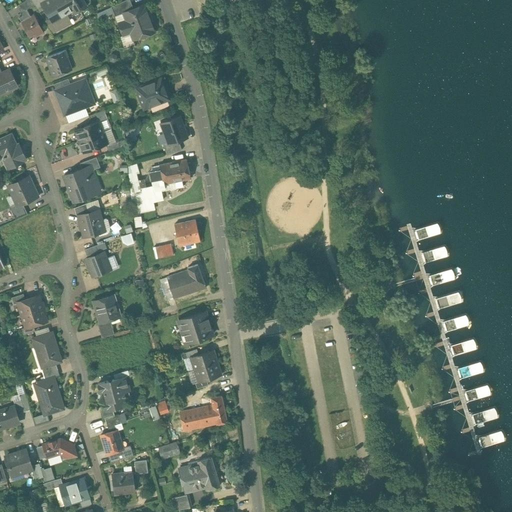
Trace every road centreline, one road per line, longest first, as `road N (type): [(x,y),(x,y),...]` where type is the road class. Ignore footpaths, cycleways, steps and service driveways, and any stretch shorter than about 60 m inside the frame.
road 1 (residential): [(258,511),(205,145),(167,0)]
road 2 (residential): [(30,112),(64,221),(68,266)]
road 3 (residential): [(68,266),(64,314),(82,371),(80,416)]
